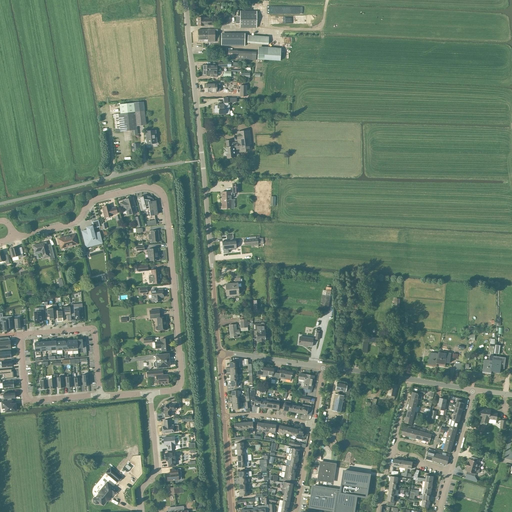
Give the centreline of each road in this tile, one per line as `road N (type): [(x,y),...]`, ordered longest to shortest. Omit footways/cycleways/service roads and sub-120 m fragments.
road 1 (residential): [(150,392),(175,390),(180,379),(158,191),(144,186),(96,199),(75,222),(13,238)]
road 2 (tertiary): [(218,352),(184,0)]
road 3 (unclassified): [(0,203),(178,163)]
road 4 (residential): [(99,396),(94,329),(19,334)]
road 5 (residential): [(19,334),(25,400),(99,396)]
road 6 (residential): [(140,511),(139,489),(156,467),(150,392)]
